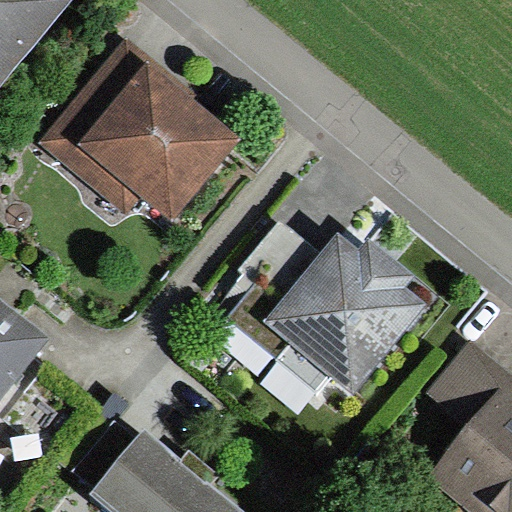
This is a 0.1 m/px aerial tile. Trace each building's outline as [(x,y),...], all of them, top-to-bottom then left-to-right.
[(0,0),(0,90),(70,10),(57,0),(0,0)] [(245,144),(125,41),(35,145),(127,225),(144,206),(171,229),(245,144)] [(265,326),(352,396),(415,317),(389,296),(399,282),(362,252),(350,267),(327,249),(265,326)] [(0,410),(51,348),(0,306),(0,410)] [(478,432),(436,486),(471,511),(511,511),(511,382),(468,349),(431,397),(478,432)] [(91,501),(104,511),(235,511),(141,437),(151,425),(117,397),(64,463),(99,491),(91,501)]
